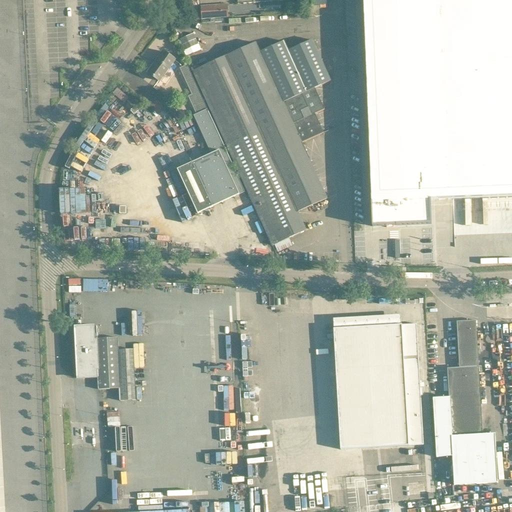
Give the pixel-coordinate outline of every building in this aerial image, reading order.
[(511,0),(363,0),(372,213),(372,219),(372,226),(372,227),(386,226),(386,228),(387,227),(393,227),(394,227),(393,226),(406,225),(431,224),(431,220),(430,200),(436,200),(455,199),(511,196),(511,0)] [(202,19),(228,17),(228,5),(201,6),(202,19)] [(177,30),(190,28),(189,22),(176,24),(177,30)] [(188,56),(202,50),(195,33),(180,39),(188,56)] [(331,81),(312,40),(288,51),(284,41),(260,52),(256,43),(193,72),(220,131),(315,88),(331,81)] [(159,81),(175,60),(163,52),(148,73),(159,81)] [(187,65),(181,68),(179,68),(191,95),(188,96),(196,114),(193,115),(211,154),(192,163),(177,170),(197,214),(212,207),(245,192),(207,109),(200,93),(187,65)] [(230,152),(315,114),(324,110),(315,88),(220,131),(230,152)] [(239,171),(272,156),(302,143),(324,133),(315,114),(230,152),(239,171)] [(131,143),(143,141),(141,127),(129,129),(131,143)] [(285,184),(314,171),(302,143),(272,156),(285,184)] [(239,171),(258,214),(292,199),(285,184),(272,156),(239,171)] [(297,212),(327,199),(314,171),(285,184),(292,199),(297,212)] [(62,226),(73,226),(72,213),(84,213),(85,225),(93,225),(93,213),(96,213),(95,187),(61,188),(62,226)] [(306,231),(297,212),(292,199),(258,214),(272,246),(306,231)] [(397,256),(402,256),(402,248),(409,248),(409,240),(398,239),(397,256)] [(242,320),(244,342),(255,341),(252,319),(242,320)] [(482,426),(476,321),(457,322),(459,368),(447,368),(449,397),(433,398),(436,457),(443,456),(443,437),(484,435),(483,425),(482,426)] [(417,324),(333,328),(340,449),(424,445),(417,324)] [(98,339),(97,326),(76,327),(78,378),(98,377),(99,390),(120,389),(120,401),(136,400),(133,350),(118,350),(118,338),(98,339)] [(109,412),(109,427),(121,426),(120,411),(109,412)] [(484,435),(443,437),(443,456),(452,456),(454,485),(497,482),(494,433),(484,434),(484,435)] [(179,511),(179,495),(152,495),(151,511),(179,511)] [(336,502),(326,503),(326,498),(311,499),(311,510),(337,509),(336,502)]
